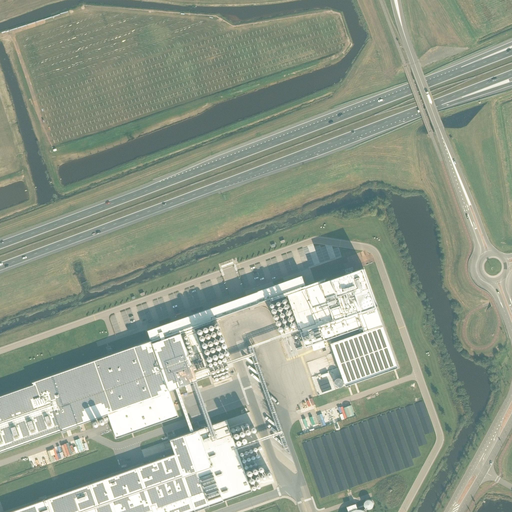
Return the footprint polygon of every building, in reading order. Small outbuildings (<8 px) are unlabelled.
[(299,278),(216,307),(221,319),(288,295),(306,347),(349,332),(362,327),(364,332),(350,337),(331,343),(331,344),(346,386),(346,385),(399,367),(365,268),(327,281),(326,279),(306,286),(303,277),(299,278)] [(19,390),(0,396),(0,452),(107,415),(116,441),(178,419),(169,393),(168,391),(210,376),(194,328),(221,319),(216,307),(147,332),(150,341),(18,387),(19,390)] [(347,418),(355,415),(351,405),(344,408),(347,418)] [(174,454),(8,511),(196,511),(251,493),(226,420),(169,440),(174,454)] [(371,509),(372,508),(373,507),(374,506),(374,504),(374,503),(373,502),(372,501),(371,500),(369,500),(368,500),(367,501),(366,502),(366,504),(366,505),(366,506),(367,508),(368,508),(369,509),(371,509)]
